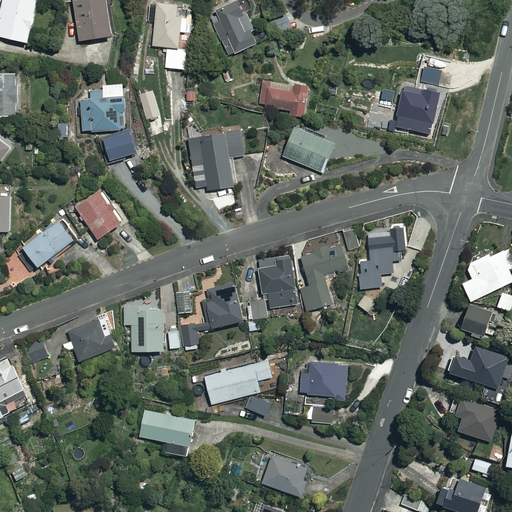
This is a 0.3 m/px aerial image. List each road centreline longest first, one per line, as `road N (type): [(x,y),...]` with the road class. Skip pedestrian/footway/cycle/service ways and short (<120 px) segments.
road 1 (residential): [(466,195),(416,192),(348,207),(211,247),(0,325)]
road 2 (residential): [(357,511),(466,195)]
road 3 (residential): [(466,195),(511,29)]
